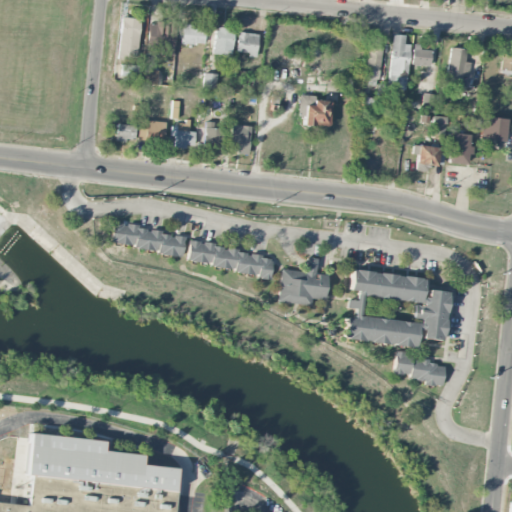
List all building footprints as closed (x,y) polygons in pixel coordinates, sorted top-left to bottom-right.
[(117,58),(137,59),(139,18),(119,17),(117,58)] [(174,23),(146,22),(145,46),(160,46),(159,55),(172,56),(174,23)] [(181,43),(203,44),(203,28),(190,28),(190,23),(181,23),(181,43)] [(212,53),(230,55),(233,28),(215,26),(212,53)] [(255,57),(257,33),(236,32),(235,52),(247,52),(247,56),(255,57)] [(408,44),(403,44),(404,35),(391,34),(388,88),(406,89),(408,44)] [(410,64),(428,66),(430,50),(419,49),(420,45),(412,44),(410,64)] [(365,80),(378,80),(380,48),(366,47),(365,80)] [(468,77),(469,62),(464,61),(465,49),(448,47),(445,86),(460,87),(461,76),(468,77)] [(499,73),(511,74),(511,54),(501,54),(499,73)] [(145,82),(155,82),(156,70),(146,70),(145,82)] [(201,87),(215,89),(217,74),(203,72),(201,87)] [(302,116),(302,125),(327,126),(329,99),(298,97),(297,116),(302,116)] [(178,101),(172,100),(170,117),(176,118),(178,101)] [(433,131),(444,132),(445,117),(434,116),(433,131)] [(479,139),(504,141),(505,118),(485,117),(484,126),(480,126),(479,139)] [(137,140),(162,142),(164,122),(139,119),(137,140)] [(170,122),(170,135),(174,135),(173,146),(193,147),(193,131),(188,131),(189,123),(170,122)] [(203,148),(219,148),(220,124),(204,123),(203,148)] [(115,139),(133,140),(134,125),(115,124),(115,139)] [(249,125),(229,124),(228,152),(248,153),(249,125)] [(467,147),(467,134),(449,133),(447,163),(467,164),(468,147),(467,147)] [(415,164),(436,165),(436,146),(416,145),(415,164)] [(108,246),(181,253),(183,232),(110,226),(108,246)] [(185,266),(270,274),(272,252),(187,245),(185,266)] [(279,269),(276,302),(309,305),(310,298),(324,300),(326,275),(313,274),(315,258),(305,257),(304,271),(279,269)] [(342,339),(414,347),(416,330),(422,330),(421,337),(442,339),(447,291),(423,289),(425,278),(350,269),(348,290),(356,291),(355,299),(346,299),(345,308),(353,309),(352,318),(344,317),(342,339)] [(392,373),(408,374),(408,382),(441,384),(442,365),(428,364),(429,357),(393,354),(392,373)] [(0,511),(170,511),(175,467),(140,464),(141,454),(101,450),(102,440),(28,432),(24,475),(30,475),(27,504),(0,501),(0,511)]
